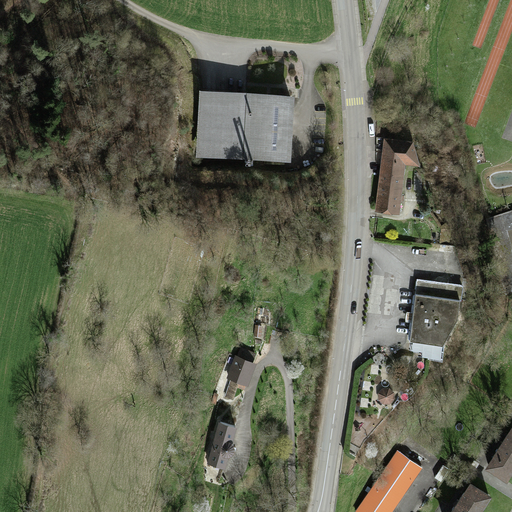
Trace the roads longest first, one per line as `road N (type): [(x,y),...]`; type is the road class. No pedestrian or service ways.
road 1 (primary): [(317,511),(355,225),(343,0)]
road 2 (track): [(349,49),(308,51),(187,33),(122,0)]
